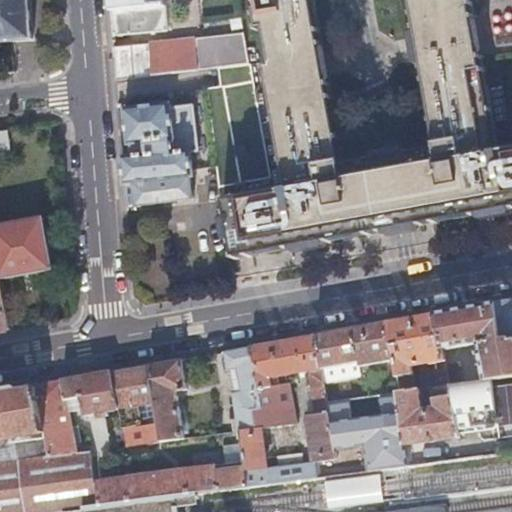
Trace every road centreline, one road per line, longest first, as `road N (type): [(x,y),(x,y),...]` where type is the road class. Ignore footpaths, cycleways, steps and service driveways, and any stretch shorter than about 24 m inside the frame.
road 1 (tertiary): [(106,342),(511,270)]
road 2 (residential): [(106,342),(86,96)]
